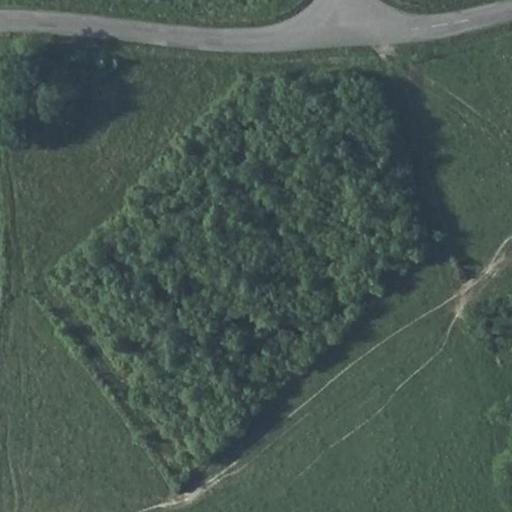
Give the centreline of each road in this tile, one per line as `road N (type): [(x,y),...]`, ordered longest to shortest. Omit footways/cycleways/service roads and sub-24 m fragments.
road 1 (unclassified): [(0,23),(248,45),(335,36)]
road 2 (unclassified): [(335,36),(437,36),(511,14)]
